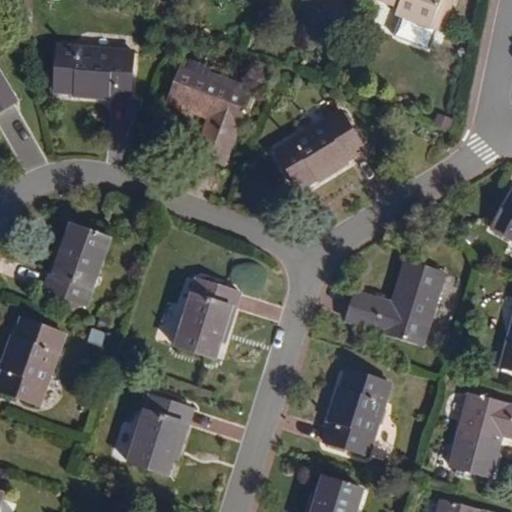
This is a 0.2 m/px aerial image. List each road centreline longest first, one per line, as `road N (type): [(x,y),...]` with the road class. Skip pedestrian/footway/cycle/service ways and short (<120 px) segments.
road 1 (residential): [(312,258),(101,175),(38,178),(0,215)]
road 2 (residential): [(312,258),(233,511)]
road 3 (residential): [(490,127),(480,150),(312,258)]
